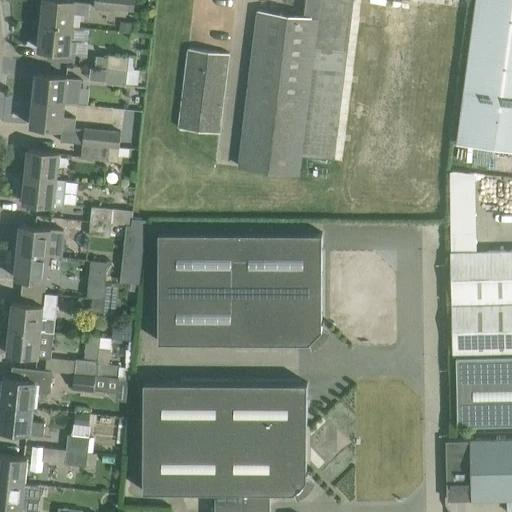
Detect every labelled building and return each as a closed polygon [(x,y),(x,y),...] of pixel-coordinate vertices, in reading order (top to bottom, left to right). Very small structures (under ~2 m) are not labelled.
[(44,0),(42,23),(46,23),(73,26),(74,13),(89,14),(91,2),(73,0),(44,0)] [(95,0),(95,6),(135,9),(135,0),(95,0)] [(240,167),(300,174),(302,155),(334,159),(353,0),(305,0),(304,17),(259,12),(240,167)] [(442,219),(471,0),(373,0),(344,218),(442,219)] [(511,0),(477,0),(458,143),(511,149),(511,0)] [(121,21),(120,30),(133,31),(134,22),(121,21)] [(46,23),(42,23),(39,49),(50,50),(50,58),(75,60),(77,40),(71,40),(73,26),(46,23)] [(107,65),(106,68),(127,70),(129,54),(108,52),(108,54),(98,53),(97,64),(107,65)] [(180,129),(220,134),(229,56),(188,52),(180,129)] [(127,70),(106,68),(91,66),(90,78),(105,79),(105,81),(126,84),(127,70)] [(37,73),(34,99),(65,102),(81,104),(83,77),(37,73)] [(63,128),(75,129),(76,118),(64,116),(65,102),(34,99),(31,125),(62,128),(63,128)] [(121,130),(85,126),(83,142),(120,146),(121,130)] [(120,146),(83,142),(81,158),(118,161),(120,146)] [(29,149),(26,175),(57,178),(60,152),(29,149)] [(57,178),(26,175),(23,201),(65,205),(67,179),(57,178)] [(91,220),(111,222),(112,207),(92,205),(91,220)] [(89,234),(109,236),(111,222),(91,220),(89,234)] [(21,225),(18,251),(49,254),(49,255),(63,256),(66,230),(21,225)] [(160,340),(310,341),(322,328),(323,233),(160,232),(160,340)] [(511,249),(451,251),(455,358),(511,355),(511,249)] [(49,254),(18,251),(15,277),(47,281),(49,254)] [(125,254),(124,266),(141,268),(142,256),(125,254)] [(94,281),(93,297),(103,298),(105,282),(94,281)] [(13,301),(10,327),(54,331),(55,331),(58,294),(45,292),(44,304),(13,301)] [(103,298),(93,297),(91,312),(102,313),(103,298)] [(114,322),(112,338),(132,340),(133,324),(114,322)] [(10,327),(7,353),(47,357),(51,358),(51,357),(54,331),(10,327)] [(511,355),(455,358),(458,424),(511,423),(511,355)] [(76,359),(75,372),(96,374),(97,360),(84,358),(76,358),(76,359)] [(5,377),(2,403),(34,406),(38,407),(40,392),(48,393),(52,390),(54,370),(20,367),(19,379),(5,377)] [(96,374),(75,372),(73,386),(94,388),(96,374)] [(146,381),(145,490),(217,491),(216,511),(271,511),(271,491),(294,491),(307,478),(308,383),(146,381)] [(34,406),(2,403),(0,424),(0,429),(45,434),(46,419),(32,418),(34,406)] [(75,423),(74,434),(90,436),(91,425),(89,425),(90,414),(83,413),(82,424),(75,423)] [(69,433),(67,448),(89,450),(90,436),(74,434),(69,433)] [(511,438),(471,439),(472,499),(511,498),(511,438)] [(66,462),(66,463),(87,465),(87,462),(88,452),(89,450),(67,448),(66,462)] [(88,452),(87,462),(97,463),(98,453),(88,452)] [(0,453),(0,479),(25,482),(28,456),(0,453)] [(0,479),(0,506),(11,507),(10,511),(38,511),(40,498),(24,497),(25,482),(0,479)]
